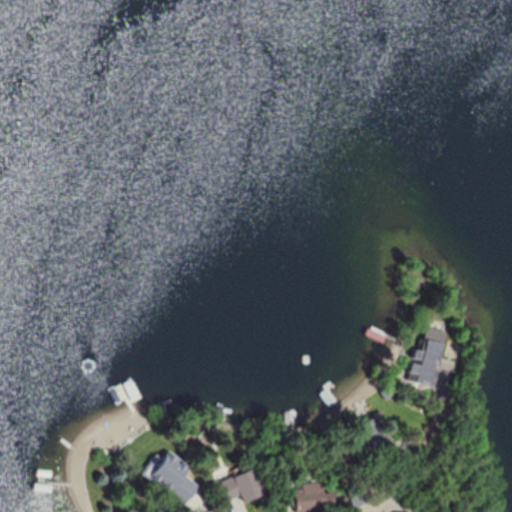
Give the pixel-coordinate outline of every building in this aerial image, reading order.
[(420,344),(446,341),(444,323),(418,326),(420,344)] [(354,430),(351,453),(383,458),(386,435),(354,430)] [(145,470),(160,487),(177,472),(162,455),(145,470)] [(243,503),(263,495),(252,469),(232,477),(243,503)] [(295,511),(296,511),(325,507),(320,481),(291,486),(295,511)]
